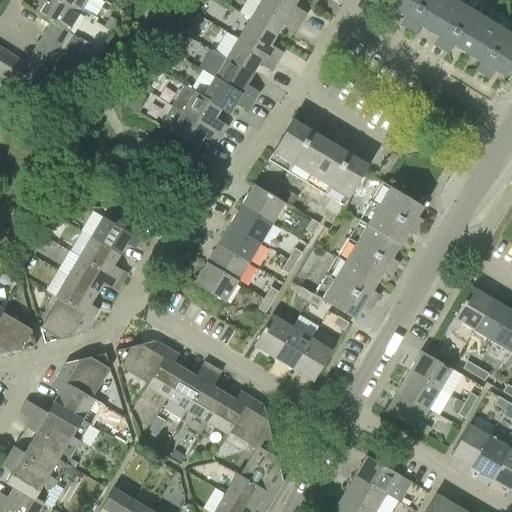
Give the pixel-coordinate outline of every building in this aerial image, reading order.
[(46,33),(66,45),(72,36),(68,33),(80,14),(57,0),(36,0),(41,3),(35,13),(52,23),(46,33)] [(57,0),(80,14),(88,0),(57,0)] [(295,33),(300,24),(261,0),(260,0),(249,19),(276,35),(282,26),(295,33)] [(261,0),(300,24),(306,14),(293,6),(297,0),(261,0)] [(420,27),(429,32),(448,0),(396,0),(391,9),(405,18),(401,25),(416,34),(420,27)] [(453,46),(466,54),(493,10),(476,0),(448,0),(429,32),(438,37),(433,45),(448,54),(453,46)] [(511,21),(493,10),(466,54),(480,62),(475,70),(490,79),(495,71),(505,77),(511,64),(511,21)] [(103,28),(114,34),(120,23),(109,17),(103,28)] [(237,39),(277,63),(283,53),(270,45),(276,35),(249,19),(237,39)] [(66,45),(46,33),(39,43),(60,56),(66,45)] [(271,72),(277,63),(237,39),(225,58),(252,75),(259,65),(271,72)] [(60,56),(39,43),(34,53),(54,65),(60,56)] [(6,51),(0,60),(0,75),(3,77),(15,57),(6,51)] [(213,78),(253,102),(259,92),(246,85),(252,75),(225,58),(213,78)] [(27,64),(34,97),(51,70),(37,62),(27,64)] [(34,97),(27,64),(16,67),(7,81),(34,97)] [(248,112),(253,102),(213,78),(202,97),(212,103),(211,104),(220,110),(228,115),(235,104),(248,112)] [(170,105),(182,112),(222,136),(227,127),(215,119),(220,110),(211,104),(212,103),(202,97),(194,92),(181,85),(170,105)] [(216,146),(222,136),(182,112),(170,132),(197,148),(203,138),(216,146)] [(267,161),(284,171),(314,122),(306,118),(302,126),(292,120),(267,161)] [(284,171),(305,184),(330,143),(316,134),(321,127),(314,122),(284,171)] [(305,184),(326,196),(355,148),(348,143),(343,151),(330,143),(305,184)] [(326,196),(343,207),(368,166),(358,160),(362,152),(355,148),(326,196)] [(371,199),(420,229),(424,221),(417,217),(423,207),(381,182),(371,199)] [(241,204),(272,223),(284,203),(253,185),(241,204)] [(415,236),(420,229),(371,199),(358,220),(400,245),(408,231),(415,236)] [(260,243),(272,223),(241,204),(229,224),(260,243)] [(92,234),(121,251),(125,243),(134,248),(144,231),(128,221),(123,229),(102,217),(92,234)] [(305,230),(312,234),(318,224),(311,220),(305,230)] [(346,241),(395,270),(399,263),(391,258),(400,245),(358,220),(346,241)] [(217,244),(249,263),(260,243),(229,224),(217,244)] [(78,256),(123,282),(128,274),(113,265),(121,251),(92,234),(78,256)] [(390,278),(395,270),(346,241),(336,257),(377,282),(383,273),(390,278)] [(205,264),(237,283),(249,263),(217,244),(205,264)] [(288,259),(295,263),(301,253),(294,249),(288,259)] [(118,291),(123,282),(78,256),(67,276),(96,293),(102,282),(118,291)] [(326,273),(375,303),(379,295),(372,291),(377,282),(336,257),(326,273)] [(282,270),(289,274),(295,263),(288,259),(282,270)] [(225,302),(237,283),(205,264),(194,284),(225,302)] [(371,310),(375,303),(326,273),(313,295),(321,300),(354,320),(363,306),(371,310)] [(88,326),(93,317),(98,309),(90,304),(96,293),(67,276),(54,297),(58,299),(79,310),(74,318),(88,326)] [(460,323),(472,330),(490,299),(471,287),(447,327),(455,332),(460,323)] [(264,298),(271,302),(277,292),(271,288),(264,298)] [(307,301),(311,294),(301,288),(296,295),(307,301)] [(311,294),(307,301),(317,307),(321,300),(313,295),(311,294)] [(258,309),(265,313),(271,302),(264,298),(258,309)] [(84,333),(88,326),(74,318),(79,310),(58,299),(40,328),(44,343),(84,333)] [(472,330),(491,342),(510,310),(490,299),(472,330)] [(491,342),(511,353),(511,351),(511,311),(510,310),(491,342)] [(0,354),(34,346),(30,330),(2,312),(0,315),(0,354)] [(253,346),(273,358),(291,326),(271,314),(253,346)] [(333,324),(343,330),(348,323),(337,317),(333,324)] [(273,358),(293,370),(311,338),(291,326),(273,358)] [(293,370),(313,382),(331,350),(311,338),(293,370)] [(118,366),(148,384),(162,363),(154,359),(162,345),(155,341),(115,351),(118,366)] [(146,387),(167,399),(184,370),(173,363),(178,355),(162,345),(154,359),(162,363),(148,384),(146,387)] [(409,371),(440,389),(452,369),(420,351),(409,371)] [(70,386),(92,398),(109,369),(105,354),(65,364),(61,371),(74,378),(70,386)] [(463,368),(473,374),(477,367),(467,361),(463,368)] [(167,399),(186,411),(212,367),(204,362),(195,376),(184,370),(167,399)] [(186,411),(206,423),(223,393),(212,387),(221,372),(212,367),(186,411)] [(473,374),(484,381),(488,374),(477,367),(473,374)] [(95,400),(92,398),(70,386),(74,378),(61,371),(51,387),(60,392),(53,404),(82,421),(95,400)] [(428,410),(440,389),(409,371),(397,391),(428,410)] [(502,392),(511,397),(511,387),(506,385),(502,392)] [(385,412),(426,435),(430,428),(421,423),(428,410),(397,391),(385,412)] [(227,435),(229,432),(240,410),(248,415),(256,402),(239,392),(234,400),(223,393),(206,423),(227,435)] [(464,404),(470,408),(477,397),(470,393),(464,404)] [(494,404),(504,410),(509,403),(498,397),(494,404)] [(89,425),(82,421),(53,404),(47,413),(27,400),(20,411),(31,419),(76,446),(89,425)] [(255,448),(273,444),(263,406),(256,402),(248,415),(240,410),(229,432),(255,448)] [(457,415),(464,419),(470,408),(464,404),(457,415)] [(65,465),(76,446),(31,419),(20,437),(65,465)] [(450,455),(470,467),(489,436),(469,424),(450,455)] [(470,467),(490,478),(509,447),(489,436),(470,467)] [(54,483),(65,465),(20,437),(9,456),(54,483)] [(239,475),(274,496),(282,482),(273,444),(255,448),(239,475)] [(490,478),(510,490),(511,487),(511,449),(509,447),(490,478)] [(13,489),(42,506),(44,503),(43,502),(54,483),(9,456),(3,466),(12,472),(6,482),(14,488),(13,489)] [(402,488),(407,480),(366,456),(354,476),(385,494),(392,482),(402,488)] [(274,496),(239,475),(236,473),(224,494),(253,511),(260,500),(268,506),(274,496)] [(369,511),(375,511),(385,494),(354,476),(342,496),(369,511)] [(125,511),(133,500),(113,488),(98,511),(125,511)] [(6,511),(8,509),(11,511),(38,511),(42,506),(13,489),(8,498),(0,492),(0,511),(6,511)] [(252,511),(253,511),(224,494),(213,511),(252,511)] [(423,511),(451,511),(455,506),(435,494),(423,511)] [(369,511),(342,496),(332,511),(369,511)] [(151,511),(152,511),(133,500),(125,511),(151,511)]
